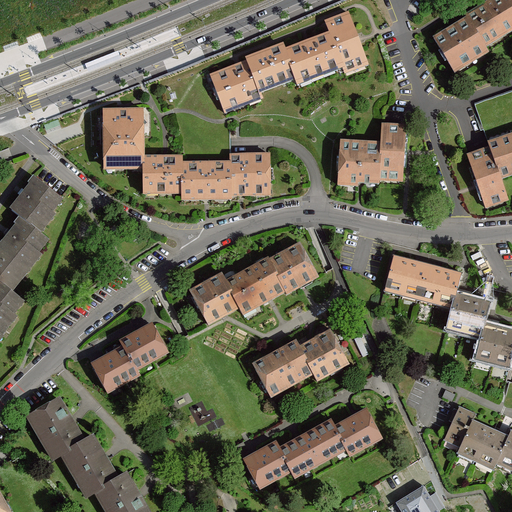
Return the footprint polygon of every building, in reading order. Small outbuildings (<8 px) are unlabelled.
[(511,9),(507,1),(466,25),(484,56),(511,39),(511,9)] [(370,66),(349,13),(329,21),(333,30),(287,48),(284,41),(246,56),(247,61),(212,75),(227,114),(263,100),(260,93),(296,79),(299,85),(343,68),(346,75),(370,66)] [(433,44),(454,78),(486,59),(484,56),(466,25),(433,44)] [(271,195),(271,153),(230,154),(230,162),(183,162),(183,155),(144,155),(144,110),(104,111),(105,169),(142,168),(143,195),(182,195),(182,202),(234,202),(234,196),(271,195)] [(408,125),(384,123),(383,142),(342,140),(340,181),(404,184),(408,125)] [(511,134),(488,143),(490,148),(502,181),(511,177),(511,134)] [(502,181),(490,148),(467,156),(487,210),(509,202),(502,181)] [(66,198),(34,174),(8,209),(18,216),(0,240),(0,277),(1,278),(0,279),(0,337),(27,301),(13,291),(52,238),(42,231),(66,198)] [(224,272),(190,290),(208,325),(239,309),(243,317),(320,276),(302,241),(228,280),(224,272)] [(466,274),(396,256),(387,291),(456,308),(450,331),(482,339),(477,360),(511,369),(511,329),(489,324),(495,301),(461,293),(466,274)] [(121,347),(91,363),(107,393),(140,377),(137,371),(169,354),(153,324),(119,342),(121,347)] [(297,339),(252,364),(273,400),(315,377),(318,383),(351,364),(331,329),(301,346),(297,339)] [(85,438),(59,395),(24,416),(52,462),(61,457),(87,500),(95,495),(105,511),(150,511),(127,473),(119,477),(93,434),(85,438)] [(478,414),(462,406),(446,441),(461,448),(457,456),(497,475),(501,467),(511,471),(511,436),(475,420),(478,414)] [(274,441),(243,459),(260,489),(290,472),(295,479),(346,450),(350,458),(383,439),(366,409),(336,426),(331,419),(279,449),(274,441)] [(439,511),(424,486),(397,501),(403,511),(439,511)] [(0,511),(12,511),(0,490),(0,511)]
